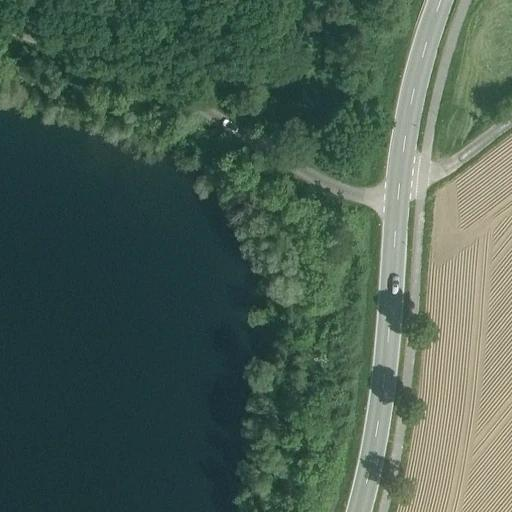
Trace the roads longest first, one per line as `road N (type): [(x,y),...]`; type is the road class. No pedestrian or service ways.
road 1 (unclassified): [(397,198),(326,184),(168,86),(0,28)]
road 2 (secondary): [(397,198),(379,406),(359,511)]
road 3 (secondary): [(442,0),(409,105),(397,198)]
road 4 (unclassified): [(397,198),(511,121)]
